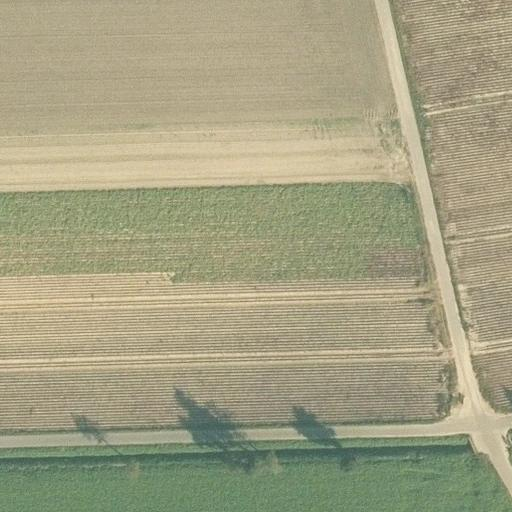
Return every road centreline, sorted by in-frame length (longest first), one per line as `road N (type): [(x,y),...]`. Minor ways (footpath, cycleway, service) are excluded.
road 1 (track): [(0,441),(482,427)]
road 2 (track): [(482,427),(470,405),(379,0)]
